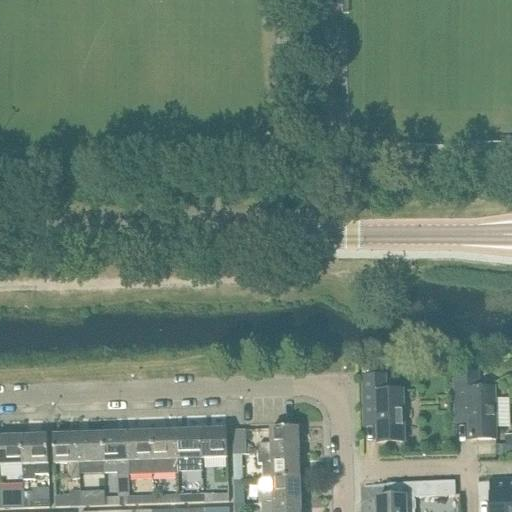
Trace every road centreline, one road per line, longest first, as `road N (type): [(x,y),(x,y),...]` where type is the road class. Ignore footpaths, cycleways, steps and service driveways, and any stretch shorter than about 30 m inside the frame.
road 1 (residential): [(0,233),(511,234)]
road 2 (residential): [(0,395),(302,384),(331,392),(342,471)]
road 3 (residential): [(467,511),(466,479),(450,467),(342,471)]
